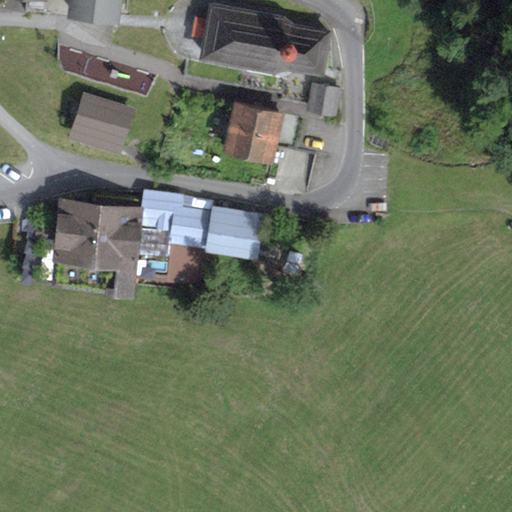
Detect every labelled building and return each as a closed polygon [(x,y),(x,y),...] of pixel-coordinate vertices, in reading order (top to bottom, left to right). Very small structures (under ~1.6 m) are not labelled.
[(72,0),(72,10),(115,15),(116,0),(72,0)] [(280,14),(212,4),(209,21),(202,20),(200,34),(207,35),(204,53),(272,63),(274,63),(276,63),(278,62),(279,61),(321,68),(327,31),(286,23),(286,20),(284,18),(280,14)] [(333,112),(338,88),(313,83),(309,107),(333,112)] [(130,108),(85,94),(75,126),(120,140),(130,108)] [(281,112),(236,102),(226,146),(270,156),(281,112)] [(144,200),(143,214),(175,219),(174,232),(200,236),(199,242),(253,250),(258,219),(215,212),(215,213),(178,207),(180,195),(146,189),(144,200)] [(94,203),(62,200),(60,222),(36,218),(35,221),(22,218),(17,252),(29,254),(27,271),(129,285),(130,267),(133,268),(143,214),(144,200),(96,194),(94,203)] [(175,219),(143,214),(133,268),(180,273),(179,278),(186,279),(187,273),(196,274),(199,242),(200,236),(174,232),(175,219)]
